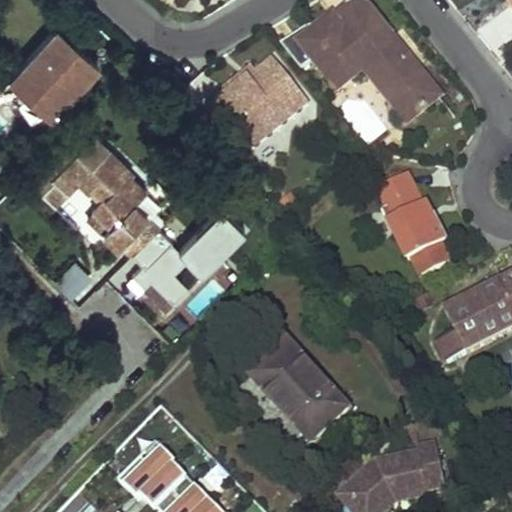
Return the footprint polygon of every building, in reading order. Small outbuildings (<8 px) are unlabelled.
[(403,43),(375,9),(373,7),(371,5),(368,4),(365,3),(363,2),(360,3),(358,3),(356,3),(354,4),(351,4),(348,6),(351,11),(338,21),(334,16),(308,37),(304,32),(284,47),(305,73),(317,64),(341,93),(359,79),(355,74),(361,69),(369,62),(422,128),(447,107),(398,47),(403,43)] [(351,11),(348,6),(334,16),(338,21),(351,11)] [(58,25),(3,85),(21,102),(30,93),(54,115),(101,64),(58,25)] [(452,104),(403,43),(398,47),(447,107),(452,104)] [(247,155),(310,104),(275,61),(258,74),(227,98),(223,93),(221,90),(205,102),(247,155)] [(422,128),(369,62),(361,69),(413,135),(422,128)] [(168,76),(175,83),(184,74),(177,66),(168,76)] [(223,93),(227,98),(258,74),(253,68),(223,93)] [(80,172),(92,184),(96,180),(107,191),(95,203),(110,219),(105,224),(120,240),(122,238),(150,211),(136,196),(143,190),(127,174),(137,165),(109,138),(95,124),(80,140),(76,136),(38,177),(57,195),(80,172)] [(425,210),(410,178),(380,193),(389,211),(385,213),(409,264),(413,262),(422,280),(451,265),(442,247),(448,244),(436,220),(431,222),(425,210)] [(190,212),(169,191),(150,211),(122,238),(144,259),(190,212)] [(436,220),(431,207),(425,210),(431,222),(436,220)] [(73,261),(53,288),(73,303),(93,276),(73,261)] [(188,289),(200,282),(190,264),(178,271),(188,289)] [(511,264),(469,285),(474,296),(511,277),(511,264)] [(438,345),(448,364),(511,332),(511,277),(474,296),(445,311),(456,335),(438,345)] [(255,370),(316,434),(352,400),(290,335),(255,370)] [(139,503),(142,500),(145,497),(158,511),(159,511),(218,511),(175,468),(177,466),(157,446),(119,483),(139,503)] [(437,452),(338,475),(346,511),(401,511),(449,501),(437,452)] [(154,511),(157,511),(158,511),(145,497),(142,500),(154,511)]
